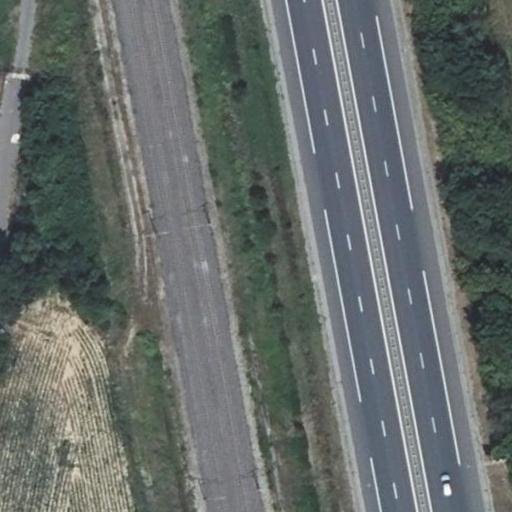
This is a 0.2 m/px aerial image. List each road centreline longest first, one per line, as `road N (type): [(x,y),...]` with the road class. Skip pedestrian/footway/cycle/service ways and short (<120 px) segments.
road 1 (motorway): [(302,0),(397,511)]
road 2 (motorway): [(450,511),(355,0)]
